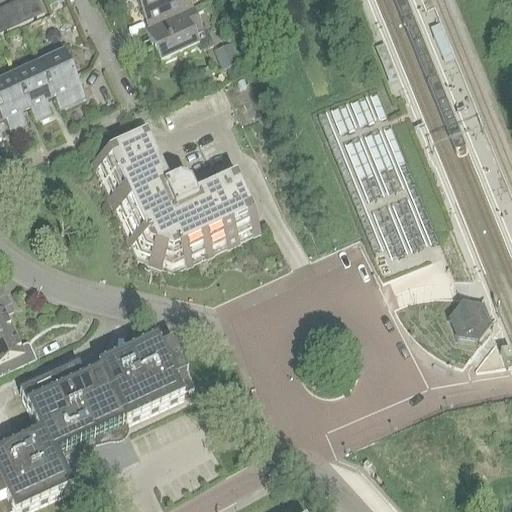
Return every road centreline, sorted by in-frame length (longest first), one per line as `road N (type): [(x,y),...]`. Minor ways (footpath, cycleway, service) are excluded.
road 1 (residential): [(261,343),(74,297),(0,257)]
road 2 (residential): [(310,423),(386,393),(373,329),(324,311),(261,343)]
road 3 (residential): [(136,109),(79,0)]
